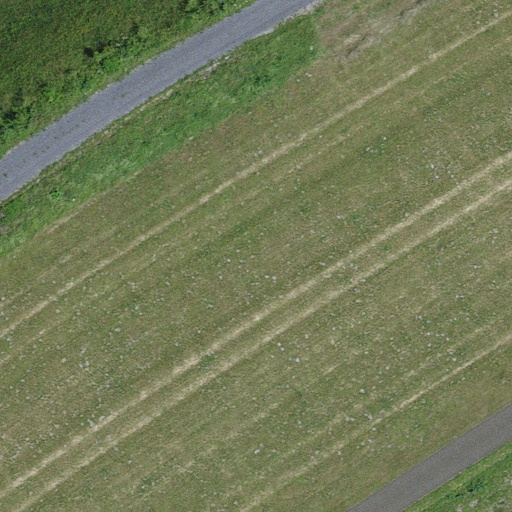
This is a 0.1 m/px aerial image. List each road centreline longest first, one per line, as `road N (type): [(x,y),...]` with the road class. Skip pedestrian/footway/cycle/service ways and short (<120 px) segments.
road 1 (track): [(0,207),(275,0)]
road 2 (track): [(511,424),(379,511)]
